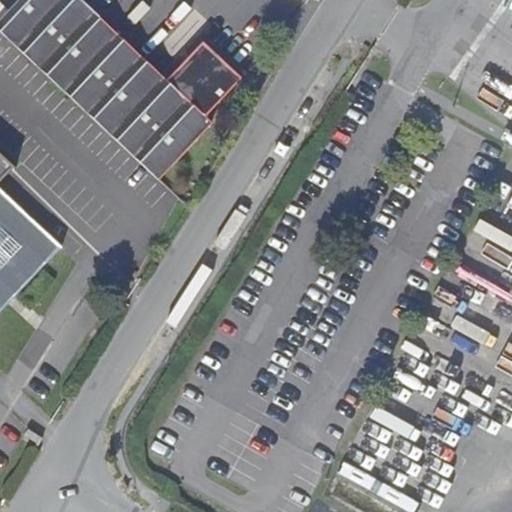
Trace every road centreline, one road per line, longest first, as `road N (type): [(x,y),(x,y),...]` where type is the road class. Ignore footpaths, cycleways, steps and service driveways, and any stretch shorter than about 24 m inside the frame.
road 1 (unclassified): [(45,480),(345,0)]
road 2 (unknown): [(7,396),(124,222),(111,194),(0,87)]
